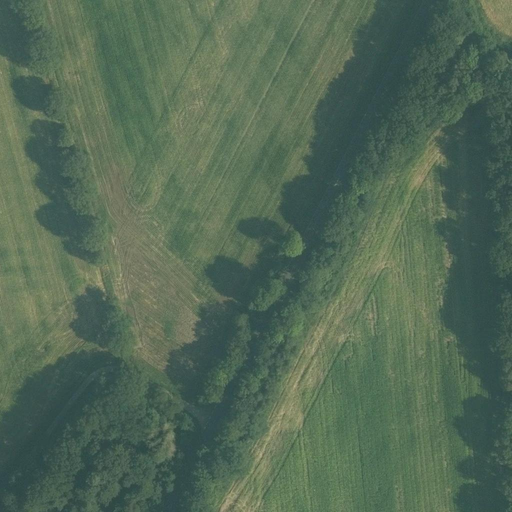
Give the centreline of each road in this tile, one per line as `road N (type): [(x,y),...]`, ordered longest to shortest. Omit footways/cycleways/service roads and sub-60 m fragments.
road 1 (secondary): [(213,422),(429,0)]
road 2 (unclassified): [(213,422),(131,368),(106,366),(84,382),(0,497)]
